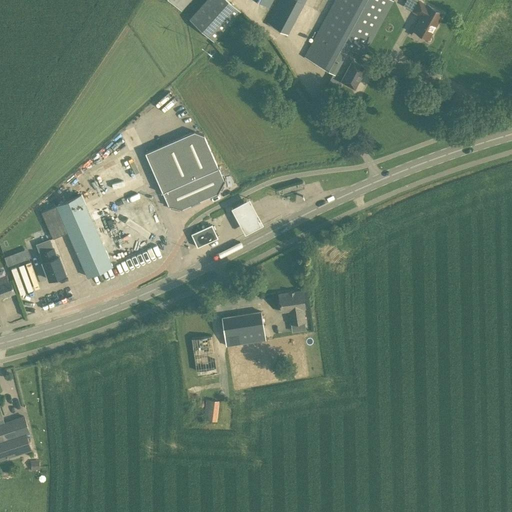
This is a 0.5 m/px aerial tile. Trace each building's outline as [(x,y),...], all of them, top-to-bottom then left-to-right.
[(168,0),(181,11),(191,0),(168,0)] [(213,40),(240,11),(227,0),(205,0),(189,18),(213,40)] [(278,0),(267,23),(287,34),(304,3),(305,0),(278,0)] [(334,0),(304,56),(335,74),(343,77),(341,80),(354,87),(365,67),(352,59),(345,55),(348,49),(363,57),(393,1),(391,0),(334,0)] [(421,15),(413,30),(428,38),(436,24),(435,24),(442,12),(427,4),(427,5),(418,0),(413,11),(421,15)] [(205,135),(194,131),(145,152),(168,205),(181,209),(217,193),(224,181),(205,135)] [(161,243),(124,158),(97,170),(134,255),(161,243)] [(81,195),(42,212),(53,238),(68,231),(87,276),(113,265),(94,221),(110,214),(106,206),(89,213),(81,195)] [(230,206),(242,232),(261,224),(248,197),(230,206)] [(197,246),(217,237),(212,225),(192,234),(197,246)] [(65,273),(58,256),(57,256),(54,247),(52,248),(50,240),(38,244),(40,252),(39,252),(43,262),(49,279),(65,273)] [(13,264),(9,254),(4,256),(8,265),(13,264)] [(0,296),(14,292),(10,280),(8,281),(6,275),(0,276),(0,296)] [(279,295),(281,311),(288,310),(290,324),(305,321),(304,308),(305,308),(302,291),(279,295)] [(266,340),(261,311),(237,314),(222,317),(226,346),(266,340)] [(197,377),(218,375),(212,335),(191,338),(197,377)] [(203,419),(216,421),(219,401),(206,399),(203,419)] [(0,458),(19,452),(14,437),(18,435),(12,420),(3,422),(1,416),(2,415),(0,408),(0,458)]
